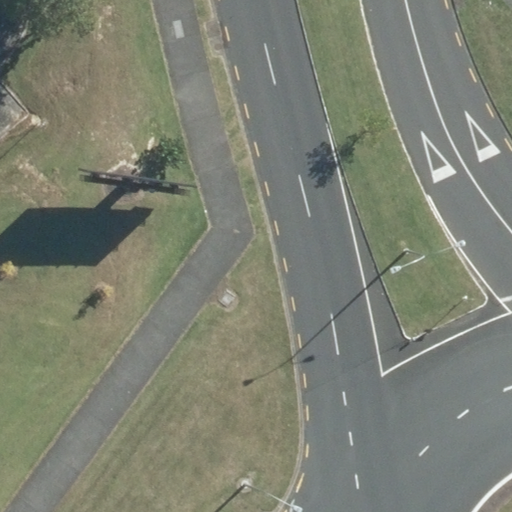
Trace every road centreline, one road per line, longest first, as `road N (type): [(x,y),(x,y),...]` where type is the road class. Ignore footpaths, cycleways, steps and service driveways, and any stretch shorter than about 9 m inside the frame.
road 1 (secondary): [(386,492),(307,224),(259,0)]
road 2 (secondary): [(403,0),(418,70),(450,140),(511,234)]
road 3 (secondary): [(386,492),(436,431),(511,387)]
